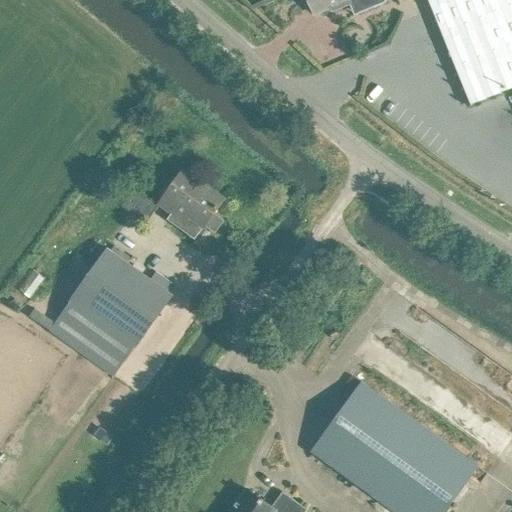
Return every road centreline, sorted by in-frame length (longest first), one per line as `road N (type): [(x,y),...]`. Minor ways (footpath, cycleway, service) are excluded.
road 1 (unclassified): [(121,511),(373,158)]
road 2 (unclassified): [(373,158),(186,0)]
road 3 (unclassified): [(511,249),(373,158)]
